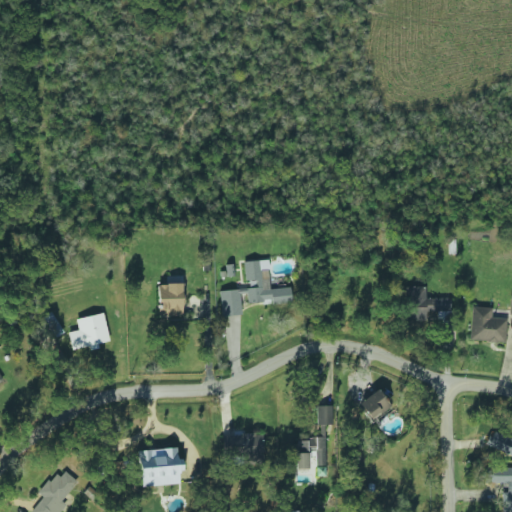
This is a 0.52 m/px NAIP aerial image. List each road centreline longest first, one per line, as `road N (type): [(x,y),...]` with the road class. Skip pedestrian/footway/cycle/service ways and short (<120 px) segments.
road 1 (residential): [(454,387),(404,372),(368,349),(324,345),(290,351),(239,381),(108,389),(72,405),(0,465),(454,387)]
road 2 (residential): [(456,511),(454,387),(437,217)]
